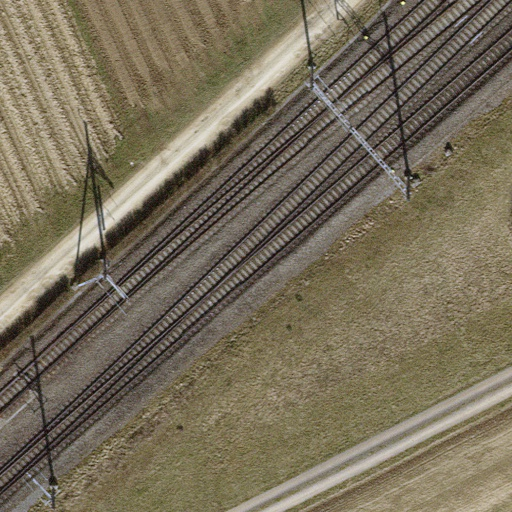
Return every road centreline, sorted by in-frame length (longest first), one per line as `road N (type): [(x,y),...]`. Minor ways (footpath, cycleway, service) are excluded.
road 1 (track): [(0,322),(347,0)]
road 2 (track): [(511,387),(270,511)]
